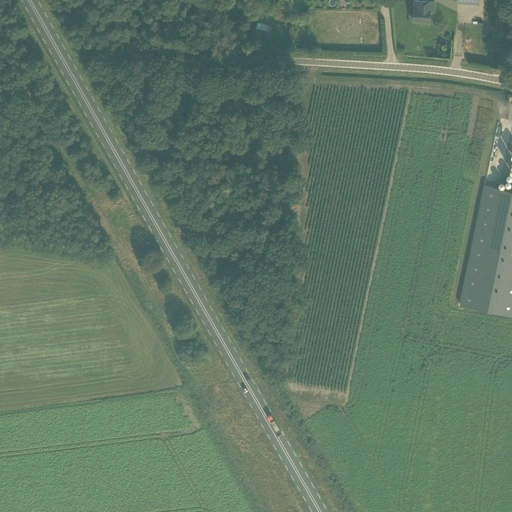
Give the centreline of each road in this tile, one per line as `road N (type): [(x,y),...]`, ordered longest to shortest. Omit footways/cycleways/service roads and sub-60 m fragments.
road 1 (primary): [(322,511),(27,0)]
road 2 (unclassified): [(511,83),(252,56),(238,47),(236,0)]
